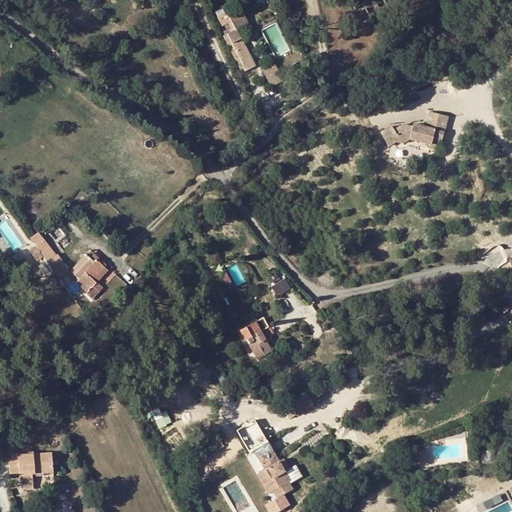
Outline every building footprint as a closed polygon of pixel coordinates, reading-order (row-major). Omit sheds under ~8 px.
[(224,13),(219,15),(218,16),(222,25),(228,22),(233,31),(224,35),(243,72),(255,65),(236,29),(247,23),(241,12),(228,19),(224,13)] [(267,76),(278,70),(274,63),(263,69),(267,76)] [(278,70),(267,76),(271,85),(281,80),(280,77),(281,76),(278,70)] [(309,81),(304,84),(306,89),(314,85),(311,78),(308,80),(309,81)] [(386,134),(395,147),(403,141),(409,142),(416,138),(437,142),(439,136),(448,138),(453,114),(435,110),(431,125),(419,123),(418,126),(408,124),(400,130),(397,126),(386,134)] [(446,147),(448,138),(439,136),(437,142),(437,145),(446,147)] [(64,263),(39,232),(30,239),(53,270),(64,263)] [(104,267),(106,265),(90,250),(86,254),(94,261),(95,259),(104,267)] [(94,261),(86,254),(68,274),(87,293),(96,283),(92,279),(104,267),(95,259),(94,261)] [(64,263),(53,270),(58,278),(69,270),(64,263)] [(97,282),(108,270),(104,267),(92,279),(96,283),(87,293),(93,298),(103,287),(97,282)] [(277,296),(291,288),(285,278),(270,287),(277,296)] [(92,303),(87,298),(82,302),(87,307),(92,303)] [(263,317),(241,330),(257,359),(272,351),(261,331),(269,327),(263,317)] [(274,392),(278,398),(285,393),(281,387),(274,392)] [(307,393),(283,406),(290,417),(313,404),(307,393)] [(287,481),(289,480),(283,468),(277,459),(267,441),(253,448),(263,466),(260,468),(271,488),(276,486),(280,493),(290,487),(287,481)] [(490,447),(477,448),(480,464),(493,463),(490,447)] [(428,449),(416,449),(416,463),(428,462),(428,449)] [(33,487),(32,474),(53,472),(52,453),(33,454),(33,452),(8,453),(10,475),(19,474),(21,490),(33,489),(33,487)] [(277,459),(283,468),(287,466),(282,457),(277,459)] [(256,470),(267,491),(271,488),(260,468),(256,470)] [(32,474),(33,487),(54,485),(53,472),(32,474)]
